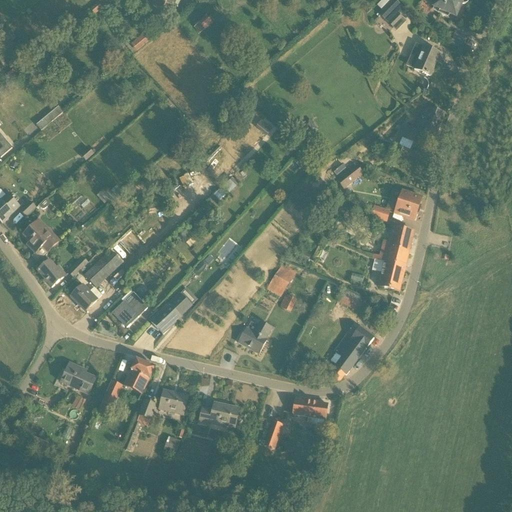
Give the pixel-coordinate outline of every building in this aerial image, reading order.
[(141,0),(144,1),(161,10),(165,2),(177,8),(181,0),(141,0)] [(405,10),(394,0),(392,0),(389,3),(379,15),(393,28),(399,23),(401,25),(405,20),(400,15),(405,10)] [(437,0),(432,11),(449,18),(450,16),(456,19),(462,5),(465,5),(467,5),(469,3),(469,0),(468,0),(437,0)] [(205,31),(213,25),(206,17),(198,24),(199,24),(194,28),(199,35),(204,31),(205,31)] [(4,32),(1,34),(9,43),(12,40),(14,38),(15,37),(8,28),(6,30),(5,31),(4,32)] [(136,51),(151,39),(145,32),(130,44),(136,51)] [(468,38),(459,33),(457,32),(455,35),(450,33),(449,35),(454,37),(451,44),(462,50),(468,38)] [(442,65),(445,57),(415,44),(412,52),(421,55),(414,70),(430,77),(437,62),(442,65)] [(41,132),(64,113),(59,107),(36,126),(41,132)] [(437,139),(445,116),(430,110),(425,122),(416,119),(414,125),(408,123),(403,138),(403,139),(410,142),(415,144),(420,133),(437,139)] [(311,137),(319,131),(310,119),(302,126),(311,137)] [(12,149),(0,134),(0,143),(3,148),(0,151),(0,158),(1,159),(12,149)] [(89,150),(81,156),(86,162),(94,155),(89,150)] [(356,165),(343,176),(351,185),(364,175),(356,165)] [(343,167),(333,174),(336,177),(345,170),(343,167)] [(230,180),(222,187),(229,194),(237,186),(230,180)] [(117,200),(116,200),(110,193),(106,190),(102,194),(112,205),(117,200)] [(414,221),(422,199),(402,192),(395,214),(414,221)] [(0,222),(2,225),(20,208),(8,195),(0,201),(0,222)] [(47,199),(39,207),(41,209),(43,210),(46,209),(51,204),(47,199)] [(26,218),(36,209),(30,203),(21,213),(26,218)] [(386,221),(389,213),(373,208),(371,216),(386,221)] [(343,221),(345,215),(330,209),(328,214),(343,221)] [(49,253),(60,242),(39,221),(23,236),(34,247),(31,250),(36,254),(43,247),(49,253)] [(406,267),(414,233),(393,228),(386,258),(374,255),(373,259),(384,262),(406,267)] [(180,236),(184,240),(190,234),(186,230),(180,236)] [(85,277),(95,287),(97,289),(122,265),(123,264),(120,261),(111,251),(85,277)] [(210,256),(205,261),(209,265),(214,261),(210,256)] [(74,278),(88,263),(82,258),(68,273),(74,278)] [(64,278),(50,261),(38,272),(52,289),(64,278)] [(201,264),(198,267),(200,270),(204,270),(205,270),(209,266),(204,261),(203,261),(201,264)] [(399,293),(406,267),(384,262),(378,288),(399,293)] [(279,271),(267,288),(281,297),(292,280),(279,271)] [(98,300),(90,292),(84,285),(71,297),(86,312),(98,300)] [(183,291),(190,304),(195,301),(187,288),(183,291)] [(363,313),(368,304),(341,290),(336,300),(363,313)] [(127,329),(139,317),(148,309),(133,293),(112,314),(127,329)] [(180,294),(171,303),(151,322),(163,335),(193,307),(180,294)] [(279,308),(288,311),(293,298),(285,294),(279,308)] [(259,327),(252,323),(248,330),(247,330),(239,344),(259,355),(267,341),(265,340),(272,329),(261,323),(259,327)] [(366,350),(374,339),(361,330),(353,340),(345,333),(332,350),(335,352),(324,367),(330,371),(328,374),(338,382),(340,381),(345,375),(346,376),(366,350)] [(150,379),(155,369),(136,360),(131,372),(124,388),(142,395),(149,379),(150,379)] [(88,396),(96,379),(81,373),(83,370),(70,364),(61,383),(88,396)] [(108,418),(122,387),(112,382),(98,413),(108,418)] [(184,417),(188,398),(164,392),(159,410),(184,417)] [(80,411),(86,401),(77,396),(72,407),(80,411)] [(309,418),(325,421),(328,406),(295,401),(293,416),(309,418)] [(146,402),(141,418),(150,422),(156,406),(146,402)] [(235,429),(239,410),(214,404),(212,411),(202,409),(199,424),(210,426),(210,424),(235,429)] [(135,422),(125,449),(130,451),(136,436),(138,436),(142,425),(135,422)] [(274,452),(282,426),(273,423),(265,449),(274,452)] [(175,455),(178,448),(166,444),(163,451),(175,455)] [(151,501),(147,511),(156,511),(159,504),(151,501)]
